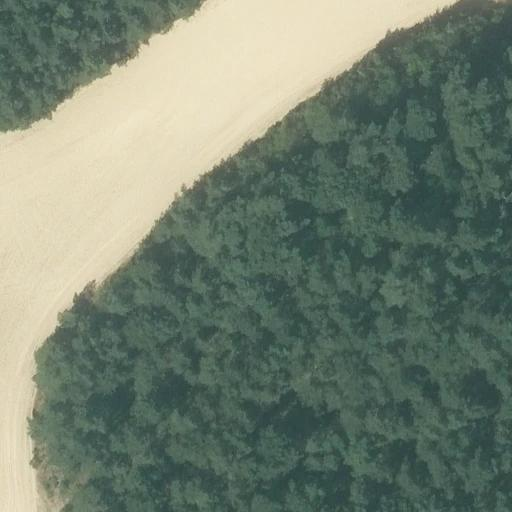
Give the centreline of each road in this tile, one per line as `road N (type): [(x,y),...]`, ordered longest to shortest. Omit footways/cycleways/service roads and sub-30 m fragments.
road 1 (track): [(355,0),(261,53),(121,155),(0,214)]
road 2 (track): [(121,155),(34,310),(0,412)]
